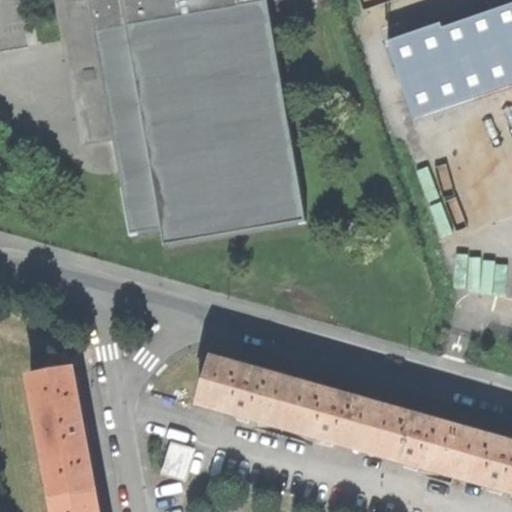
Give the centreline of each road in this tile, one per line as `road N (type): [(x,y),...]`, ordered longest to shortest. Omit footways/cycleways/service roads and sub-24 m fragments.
road 1 (unclassified): [(212,318),(511,403)]
road 2 (unclassified): [(0,261),(212,318)]
